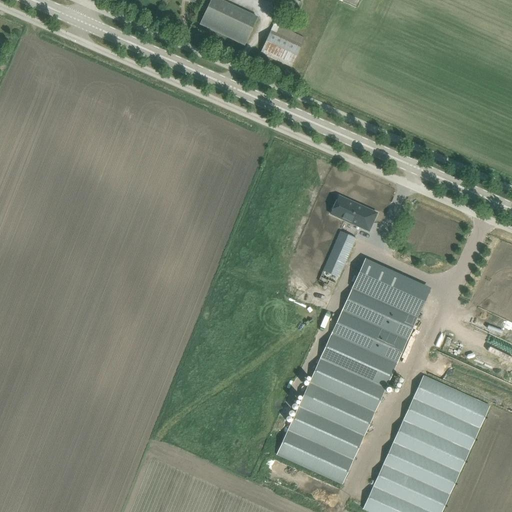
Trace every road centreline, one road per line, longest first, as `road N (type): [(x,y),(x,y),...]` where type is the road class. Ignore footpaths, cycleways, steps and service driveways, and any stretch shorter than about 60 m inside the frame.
road 1 (unclassified): [(75,40),(511,230)]
road 2 (primary): [(511,211),(83,22)]
road 3 (unclassified): [(511,188),(90,5)]
